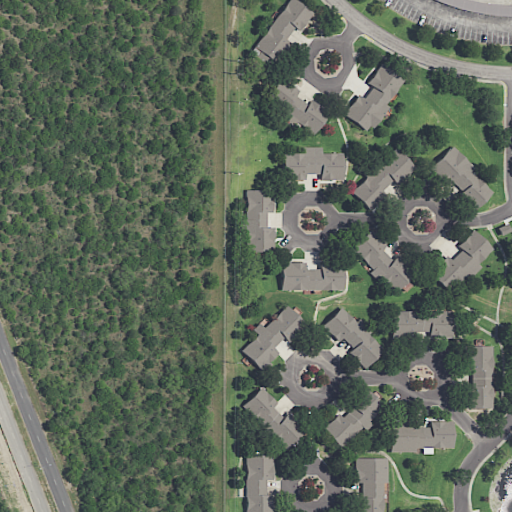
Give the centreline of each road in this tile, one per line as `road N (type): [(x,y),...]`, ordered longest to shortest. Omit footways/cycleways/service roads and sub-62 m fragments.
road 1 (tertiary): [(68,511),(0,337)]
road 2 (tertiary): [(0,396),(44,511)]
